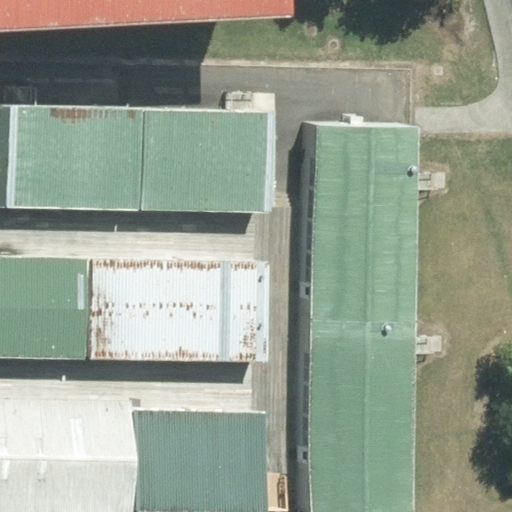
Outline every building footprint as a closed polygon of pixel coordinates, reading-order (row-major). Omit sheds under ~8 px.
[(26,0),(0,0),(0,31),(26,30),(26,0)] [(26,0),(26,30),(128,25),(129,0),(26,0)] [(129,0),(128,25),(199,22),(199,0),(129,0)] [(9,107),(0,106),(0,208),(7,208),(9,107)] [(145,110),(9,107),(7,208),(142,211),(145,110)] [(267,113),(145,110),(142,211),(265,214),(267,113)] [(421,127),(315,124),(311,321),(416,322),(421,127)] [(0,358),(90,360),(92,259),(0,257),(0,358)] [(90,360),(271,362),(272,262),(92,259),(90,360)] [(414,511),(416,322),(311,321),(309,511),(414,511)] [(135,409),(0,406),(0,508),(133,511),(135,409)] [(265,511),(267,412),(135,409),(133,511),(161,511),(265,511)]
